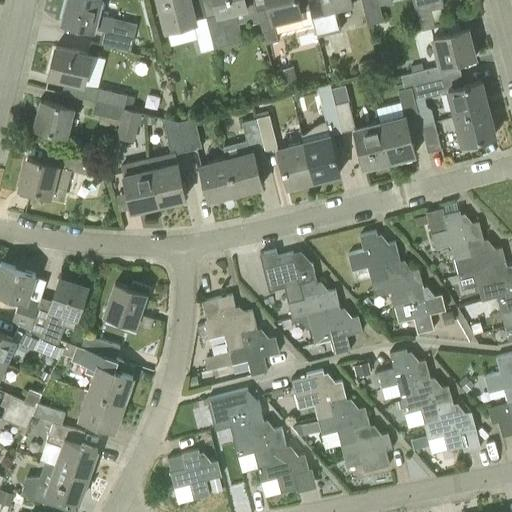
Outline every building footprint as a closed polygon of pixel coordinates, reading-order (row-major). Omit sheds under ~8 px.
[(130,50),(133,37),(128,36),(131,21),(98,13),(101,0),(66,0),(62,21),(102,31),(99,43),(130,50)] [(206,16),(205,9),(193,12),(190,0),(158,0),(166,29),(194,22),(201,50),(213,47),(206,16)] [(259,18),(257,9),(254,0),(214,0),(218,13),(206,16),(213,47),(243,40),(238,23),(259,18)] [(301,14),(297,0),(267,0),(269,6),(257,9),(259,18),(265,43),(278,40),(273,21),(301,14)] [(353,3),(352,0),(308,0),(317,34),(341,29),(336,7),(353,3)] [(391,2),(390,0),(361,0),(367,24),(382,20),(378,5),(391,2)] [(443,6),(441,0),(415,0),(419,12),(423,25),(434,23),(430,9),(443,6)] [(459,73),(456,62),(475,57),(468,28),(433,36),(440,65),(401,74),(404,87),(411,85),(435,79),(459,73)] [(95,99),(97,88),(105,58),(56,45),(48,75),(65,79),(62,90),(95,99)] [(383,75),(395,72),(392,61),(381,64),(383,75)] [(375,62),(359,66),(361,77),(378,73),(375,62)] [(293,71),(276,75),(279,90),(296,86),(293,71)] [(459,73),(435,79),(411,85),(415,99),(441,91),(449,90),(455,116),(488,107),(481,80),(462,85),(459,73)] [(329,130),(340,126),(331,91),(329,83),(317,86),(326,119),(322,120),(316,122),(302,133),(304,140),(314,179),(340,173),(330,134),(329,130)] [(404,115),(405,114),(418,111),(415,99),(411,85),(404,87),(398,89),(404,115)] [(95,100),(124,107),(127,94),(98,87),(95,100)] [(355,127),(344,87),(331,91),(340,126),(342,131),(354,127),(355,127)] [(127,94),(124,107),(131,109),(135,96),(127,94)] [(67,134),(73,107),(42,99),(35,126),(67,134)] [(124,107),(95,100),(92,112),(121,119),(124,107)] [(139,111),(131,109),(124,107),(121,119),(117,134),(133,138),(139,111)] [(488,107),(455,116),(462,143),(495,134),(488,107)] [(154,116),(146,114),(146,122),(154,122),(154,116)] [(270,114),(257,117),(265,146),(277,143),(270,114)] [(380,121),(390,160),(415,153),(405,114),(404,115),(380,121)] [(184,146),(178,121),(163,117),(170,149),(184,146)] [(194,117),(178,121),(184,146),(186,151),(202,147),(194,117)] [(227,157),(236,192),(263,185),(254,153),(266,150),(265,146),(257,117),(242,121),(246,138),(222,145),(226,158),(227,157)] [(380,121),(355,127),(354,127),(364,166),(390,160),(380,121)] [(436,125),(422,128),(428,151),(441,148),(436,125)] [(314,179),(304,140),(277,147),(287,186),(314,179)] [(58,166),(75,170),(79,157),(53,150),(50,163),(27,157),(19,186),(51,194),(58,166)] [(148,159),(150,168),(158,203),(185,197),(176,153),(148,159)] [(79,157),(75,170),(91,174),(94,161),(79,157)] [(227,157),(226,158),(200,164),(209,199),(236,192),(227,157)] [(158,203),(150,168),(148,159),(121,165),(131,209),(158,203)] [(456,258),(471,254),(467,239),(483,235),(479,220),(463,223),(460,209),(443,213),(442,206),(426,211),(435,247),(453,244),(456,258)] [(426,213),(415,216),(417,223),(428,220),(426,213)] [(368,265),(371,279),(387,275),(383,260),(400,256),(396,240),(380,244),(376,230),(360,234),(364,248),(348,253),(352,269),(368,265)] [(480,283),(494,280),(490,265),(506,261),(502,245),(487,249),(483,235),(467,239),(471,254),(456,258),(460,274),(477,270),(480,283)] [(284,286),(288,301),(304,296),(300,282),(316,277),(312,262),(310,262),(302,252),(294,254),(293,251),(278,255),(276,248),(259,253),(269,290),(284,286)] [(387,275),(371,279),(375,295),(391,291),(395,305),(410,301),(406,286),(423,282),(419,266),(404,270),(400,256),(383,260),(387,275)] [(490,265),(494,280),(480,283),(483,299),(498,296),(501,310),(511,306),(511,274),(510,275),(506,261),(490,265)] [(11,321),(31,327),(39,301),(28,297),(36,274),(1,262),(0,264),(0,292),(19,299),(11,321)] [(43,337),(58,343),(64,325),(76,329),(82,312),(79,311),(87,285),(60,276),(53,299),(41,295),(39,301),(31,327),(39,334),(43,337)] [(323,307),(339,303),(335,288),(320,292),(316,277),(300,282),(304,296),(288,301),(294,322),(304,319),(306,328),(311,326),(327,322),(323,307)] [(148,296),(152,287),(133,280),(130,287),(115,282),(105,313),(122,319),(125,327),(138,332),(146,327),(149,328),(153,317),(139,312),(145,295),(148,296)] [(406,286),(410,301),(395,305),(399,321),(414,317),(417,332),(434,327),(432,313),(447,309),(442,292),(427,296),(423,282),(406,286)] [(233,293),(214,297),(216,304),(232,301),(235,301),(233,293)] [(373,303),(367,295),(361,300),(367,308),(373,303)] [(235,301),(232,301),(216,304),(214,297),(203,299),(208,320),(205,321),(209,337),(225,333),(228,347),(244,343),(240,328),(257,324),(253,309),(238,313),(235,301)] [(343,318),(339,303),(323,307),(327,322),(311,326),(315,342),(330,338),(334,353),(351,349),(347,334),(362,330),(358,314),(343,318)] [(511,306),(501,310),(505,325),(511,323),(511,306)] [(442,311),(445,322),(454,320),(452,309),(442,311)] [(291,316),(282,319),(284,327),(293,324),(291,316)] [(480,321),(471,323),(473,333),(483,330),(480,321)] [(244,343),(228,347),(232,363),(248,359),(252,374),(268,370),(264,355),(280,351),(276,335),(260,339),(257,324),(240,328),(244,343)] [(0,331),(0,360),(5,363),(16,339),(0,331)] [(86,333),(82,345),(116,357),(120,345),(86,333)] [(64,347),(58,343),(43,337),(39,334),(33,347),(58,358),(61,352),(62,352),(64,347)] [(116,357),(82,345),(67,340),(64,347),(62,352),(84,361),(81,371),(94,375),(89,390),(124,402),(133,376),(120,371),(124,360),(116,357)] [(396,381),(401,396),(417,392),(413,377),(430,373),(426,358),(410,362),(406,347),(390,351),(394,367),(378,371),(382,385),(396,381)] [(511,351),(496,356),(500,371),(484,375),(488,391),(504,387),(507,400),(511,398),(511,351)] [(368,361),(355,364),(357,375),(370,372),(368,361)] [(314,403),(318,417),(333,413),(330,398),(346,394),(343,381),(327,385),(322,368),(306,372),(306,374),(291,378),(298,407),(314,403)] [(45,369),(41,377),(48,380),(52,373),(45,369)] [(436,403),(453,399),(449,384),(433,388),(430,373),(413,377),(417,392),(401,396),(402,399),(404,407),(405,412),(420,408),(424,422),(439,417),(436,403)] [(190,375),(191,385),(198,384),(197,374),(190,375)] [(470,378),(462,385),(467,390),(474,383),(470,378)] [(247,420),(263,416),(259,400),(243,404),(240,389),(223,393),(227,408),(211,412),(215,428),(231,424),(235,439),(251,435),(247,420)] [(124,402),(89,390),(80,416),(114,429),(124,402)] [(36,405),(23,399),(11,393),(5,405),(31,416),(32,414),(36,405)] [(330,398),(333,413),(318,417),(318,418),(321,429),(322,433),(337,429),(341,444),(357,440),(353,425),(370,421),(366,407),(350,411),(346,394),(330,398)] [(511,398),(507,400),(507,401),(488,406),(492,422),(498,420),(502,435),(511,432),(511,398)] [(404,407),(402,399),(394,401),(396,409),(404,407)] [(456,414),(453,399),(436,403),(439,417),(424,422),(428,438),(443,434),(448,449),(463,445),(464,450),(481,445),(472,410),(456,414)] [(37,402),(36,405),(32,414),(60,423),(64,411),(37,402)] [(31,416),(5,405),(0,417),(25,428),(31,416)] [(267,430),(263,416),(247,420),(251,435),(235,439),(239,454),(254,450),(257,465),(273,461),(270,446),(286,442),(282,426),(267,430)] [(321,429),(318,418),(301,423),(303,433),(321,429)] [(60,423),(53,421),(48,436),(63,441),(56,463),(89,475),(98,448),(75,441),(79,429),(60,423)] [(353,425),(357,440),(341,444),(346,466),(362,462),(364,470),(390,463),(386,448),(392,447),(388,431),(373,435),(370,421),(353,425)] [(427,433),(412,437),(414,447),(429,443),(427,433)] [(46,441),(45,458),(56,458),(57,442),(46,441)] [(290,456),(286,442),(270,446),(273,461),(257,465),(262,480),(277,476),(281,491),(297,487),(294,472),(309,468),(305,452),(290,456)] [(202,462),(199,447),(182,452),(186,466),(170,470),(174,486),(190,483),(194,498),(210,493),(206,478),(222,474),(218,458),(202,462)] [(89,475),(56,463),(50,480),(39,475),(24,476),(22,482),(23,483),(20,493),(53,505),(57,493),(80,501),(89,475)] [(209,479),(213,491),(222,488),(219,476),(209,479)] [(0,500),(10,504),(14,493),(0,488),(0,500)]
